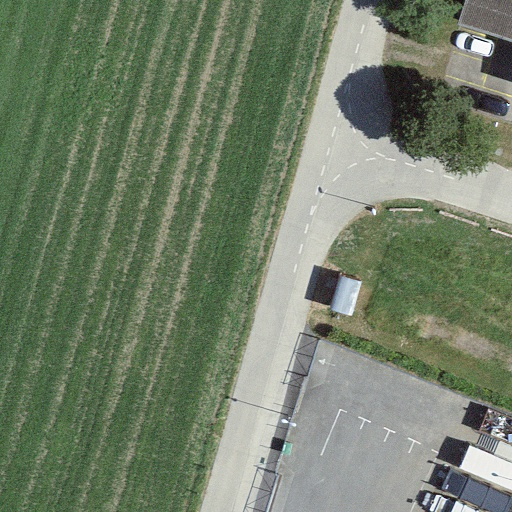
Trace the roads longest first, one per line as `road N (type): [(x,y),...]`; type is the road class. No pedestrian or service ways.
road 1 (unclassified): [(321,165),(210,511)]
road 2 (residential): [(321,165),(511,221)]
road 3 (unclassified): [(368,0),(321,165)]
